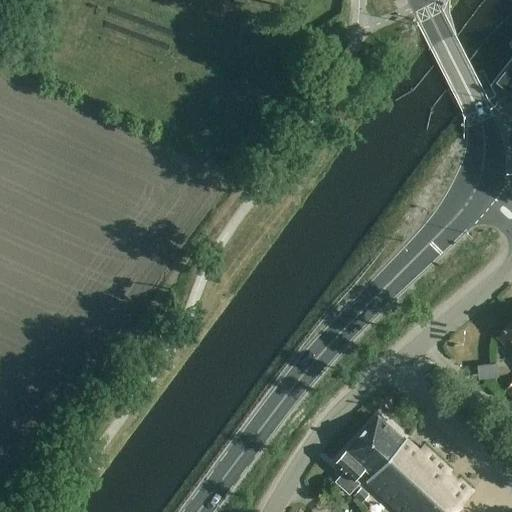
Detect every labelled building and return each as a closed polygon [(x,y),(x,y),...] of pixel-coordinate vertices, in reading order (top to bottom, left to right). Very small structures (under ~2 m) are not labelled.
[(511,91),(511,72),(510,71),(501,82),(511,91)] [(511,323),(500,337),(511,348),(511,323)] [(511,380),(503,390),(511,398),(511,380)] [(377,416),(346,451),(364,468),(372,475),(366,481),(400,511),(452,511),(472,491),(422,446),(418,451),(405,439),(404,440),(377,416)] [(354,479),(364,468),(346,451),(335,463),(344,472),(335,482),(349,494),(358,483),(354,479)] [(367,496),(359,488),(353,495),(361,502),(367,496)]
